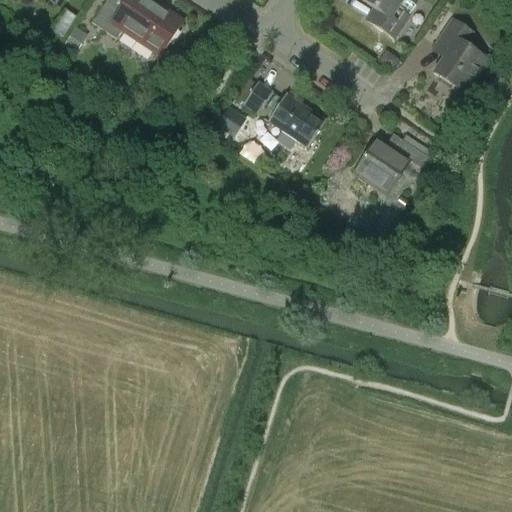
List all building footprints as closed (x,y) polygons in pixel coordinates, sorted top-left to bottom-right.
[(115,40),(121,32),(159,58),(182,23),(148,0),(125,0),(120,9),(106,1),(91,24),(115,40)] [(359,0),(359,2),(373,11),(365,23),(392,40),(405,19),(414,6),(404,0),(359,0)] [(64,12),(52,33),(63,40),(75,19),(64,12)] [(446,55),(433,75),(465,96),(487,62),(459,44),(467,32),(451,22),(435,47),(446,55)] [(74,57),(86,38),(74,31),(62,49),(74,57)] [(392,75),(399,64),(384,54),(376,66),(392,75)] [(242,107),(256,117),(272,94),(258,85),(242,107)] [(284,96),(267,123),(307,150),(324,123),(284,96)] [(215,127),(216,127),(233,139),(245,122),(228,109),(215,127)] [(375,140),(352,175),(386,198),(409,163),(420,171),(427,159),(400,141),(393,152),(375,140)] [(400,200),(395,207),(403,212),(408,205),(400,200)]
